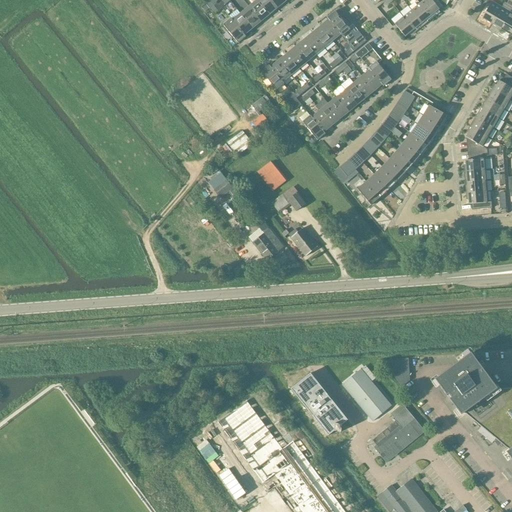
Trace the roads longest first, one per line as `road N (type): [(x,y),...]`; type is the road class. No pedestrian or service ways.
road 1 (tertiary): [(0,312),(448,278)]
road 2 (residential): [(511,222),(454,226),(450,186),(446,136),(498,47)]
road 3 (track): [(165,300),(143,239),(243,123)]
road 4 (residential): [(427,451),(390,473),(374,470),(354,442),(367,432),(319,371)]
road 5 (residential): [(451,424),(414,382),(426,372),(511,365)]
road 6 (residential): [(339,162),(404,84),(407,53)]
